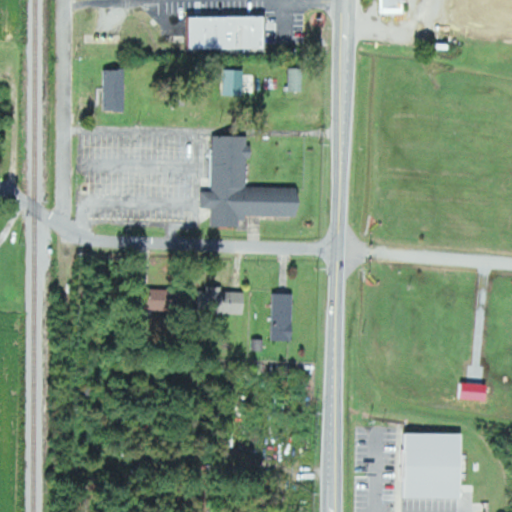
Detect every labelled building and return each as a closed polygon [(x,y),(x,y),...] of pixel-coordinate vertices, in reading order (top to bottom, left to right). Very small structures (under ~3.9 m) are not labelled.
[(382,0),(382,13),(406,13),(405,0),(382,0)] [(194,15),(270,14),(270,47),(194,47),(194,15)] [(304,91),(305,68),(288,67),(287,90),(304,91)] [(105,110),(127,110),(128,70),(106,69),(105,110)] [(246,95),(247,70),(228,69),(228,94),(246,95)] [(249,187),(250,158),(256,159),(256,146),(250,146),(250,135),(216,135),(215,190),(205,190),(205,207),(214,207),(214,225),(242,226),(242,215),(304,216),(304,187),(249,187)] [(249,291),(224,291),(224,286),(206,286),(206,312),(248,313),(249,291)] [(295,340),(297,293),(275,293),(274,340),(295,340)] [(404,432),(403,499),(463,499),(464,433),(404,432)]
